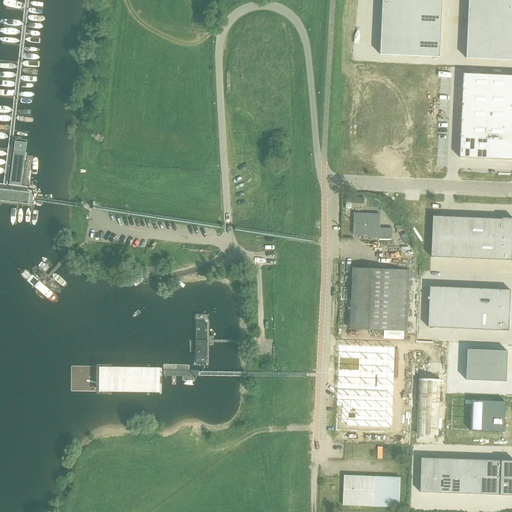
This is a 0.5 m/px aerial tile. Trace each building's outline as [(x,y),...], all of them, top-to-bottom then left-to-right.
[(381,0),(379,55),(439,57),(441,0),(381,0)] [(511,0),(467,0),(465,58),(511,60),(511,0)] [(511,74),(462,72),(458,158),(511,160),(511,74)] [(27,140),(15,139),(9,181),(21,182),(27,140)] [(30,192),(0,189),(0,200),(28,204),(30,192)] [(354,214),(353,224),(353,227),(353,237),(379,238),(379,215),(354,214)] [(511,219),(434,216),(432,256),(511,259),(511,219)] [(66,300),(25,265),(15,277),(56,312),(66,300)] [(407,330),(409,271),(351,269),(349,328),(407,330)] [(510,290),(429,286),(427,327),(509,330),(510,290)] [(210,315),(194,315),(194,367),(210,368),(210,315)] [(394,347),(339,344),(337,404),(342,405),(341,422),(347,422),(347,425),(391,427),(394,347)] [(466,349),(465,380),(506,382),(507,351),(466,349)] [(158,394),(159,369),(98,367),(97,392),(158,394)] [(419,379),(416,433),(438,435),(440,380),(419,379)] [(452,400),(451,431),(503,433),(505,403),(452,400)] [(511,460),(421,458),(419,492),(511,495),(511,460)] [(342,505),(373,506),(399,508),(400,477),(344,475),(342,505)]
